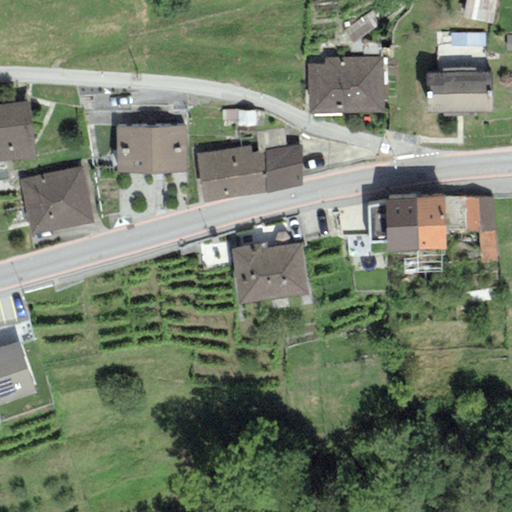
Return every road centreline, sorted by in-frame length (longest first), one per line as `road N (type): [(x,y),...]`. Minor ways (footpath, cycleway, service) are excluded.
road 1 (residential): [(0,91),(252,106),(362,148),(411,151),(430,170)]
road 2 (tertiary): [(0,276),(247,205),(430,170)]
